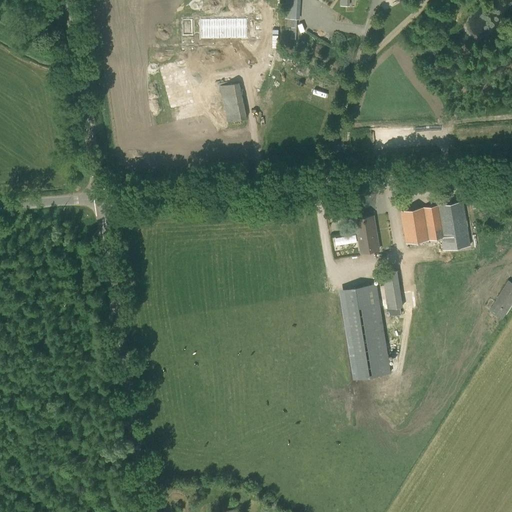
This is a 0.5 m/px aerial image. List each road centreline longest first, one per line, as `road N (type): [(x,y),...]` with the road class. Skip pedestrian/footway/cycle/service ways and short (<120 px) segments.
road 1 (unclassified): [(98,196),(511,164)]
road 2 (tertiary): [(146,511),(98,196)]
road 3 (tertiary): [(98,196),(69,0)]
